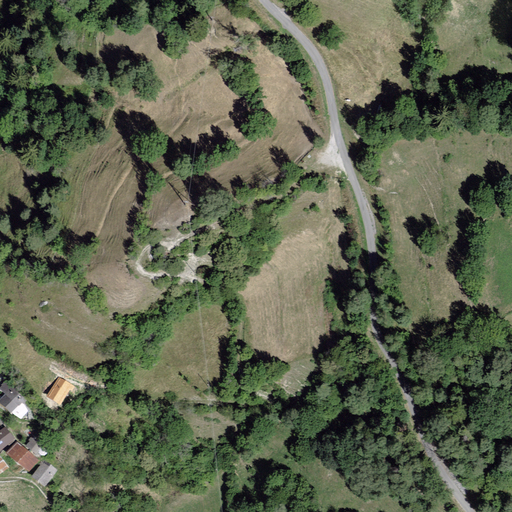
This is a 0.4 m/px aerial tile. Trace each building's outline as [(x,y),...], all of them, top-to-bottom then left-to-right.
[(433,0),(419,0),(418,3),(431,8),(433,0)] [(72,390),(59,383),(48,402),(62,409),(72,390)] [(30,407),(10,392),(0,406),(20,421),(30,407)] [(3,433),(0,436),(0,452),(1,454),(12,444),(3,433)] [(33,440),(27,449),(38,457),(44,447),(33,440)] [(31,457),(16,449),(10,457),(31,474),(38,464),(31,457)] [(0,477),(9,471),(0,460),(0,477)] [(56,474),(43,466),(34,480),(47,488),(56,474)]
